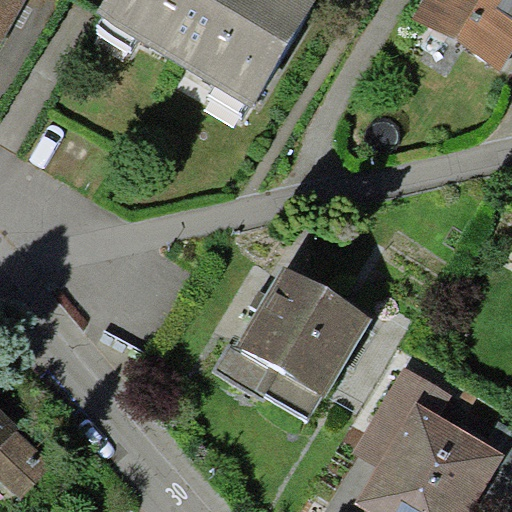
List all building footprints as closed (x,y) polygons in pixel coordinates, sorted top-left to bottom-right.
[(0,0),(0,43),(8,48),(33,0),(0,0)] [(306,0),(106,0),(255,87),(306,0)] [(509,56),(511,50),(511,0),(423,0),(419,7),(509,56)] [(331,385),(376,303),(290,257),(246,338),(331,385)] [(387,511),(471,511),(511,439),(445,402),(456,381),(409,356),(360,445),(373,452),(351,492),(387,511)] [(0,438),(21,415),(0,397),(0,438)]
